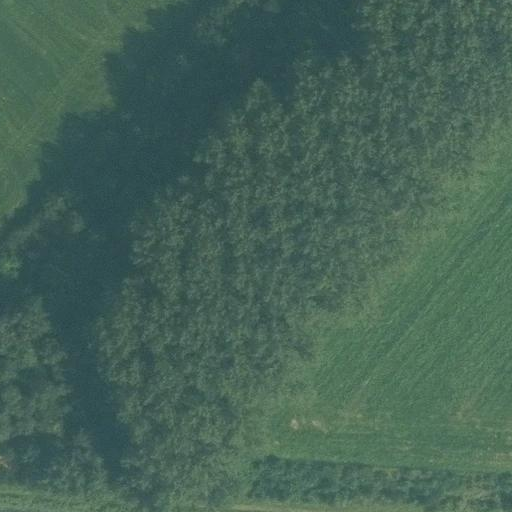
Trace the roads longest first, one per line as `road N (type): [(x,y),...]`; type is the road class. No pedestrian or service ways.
road 1 (track): [(288,0),(190,89),(55,237),(41,305),(78,416),(121,497)]
road 2 (track): [(355,511),(121,497)]
